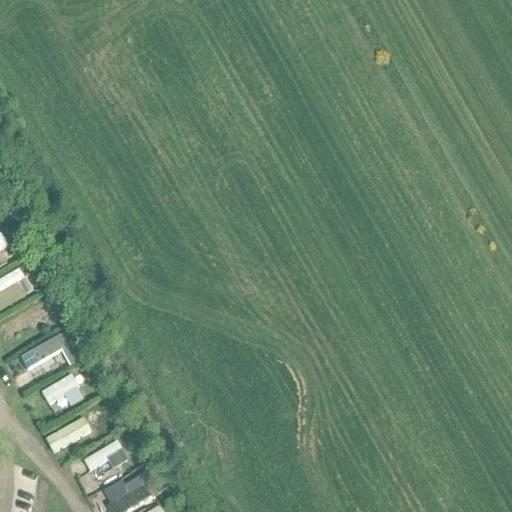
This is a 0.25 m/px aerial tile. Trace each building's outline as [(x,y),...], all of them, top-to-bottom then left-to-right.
[(0,192),(0,220),(16,212),(4,190),(0,192)] [(0,255),(31,238),(24,225),(0,238),(0,255)] [(2,282),(8,294),(49,274),(43,261),(2,282)] [(70,294),(19,314),(26,330),(77,310),(70,294)] [(24,363),(33,378),(72,354),(73,357),(91,346),(80,328),(24,363)] [(88,368),(55,397),(65,408),(98,380),(88,368)] [(137,425),(147,421),(140,404),(133,407),(128,393),(115,398),(121,413),(131,409),(137,425)] [(74,426),(85,449),(121,433),(107,402),(83,412),(87,420),(74,426)] [(99,461),(93,464),(98,474),(137,457),(128,437),(94,452),(99,461)] [(113,494),(120,508),(164,488),(157,474),(113,494)] [(163,487),(146,494),(150,504),(167,497),(163,487)]
